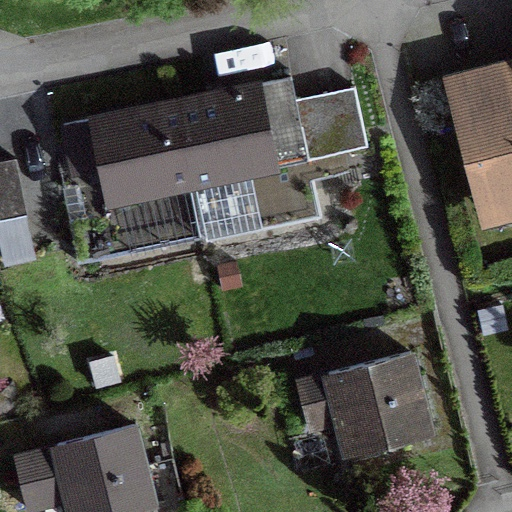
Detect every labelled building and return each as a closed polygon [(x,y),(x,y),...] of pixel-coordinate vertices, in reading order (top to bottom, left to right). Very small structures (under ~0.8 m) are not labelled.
[(511,198),(511,64),(451,80),(463,128),(483,206),(511,198)] [(216,95),(174,104),(59,128),(67,163),(79,220),(65,222),(75,265),(202,239),(316,216),(304,161),(364,148),(351,89),(292,101),(287,80),(216,95)] [(12,161),(0,163),(0,221),(23,217),(12,161)] [(293,384),(305,429),(335,421),(344,456),(427,435),(406,355),(293,384)] [(131,428),(11,458),(19,489),(47,482),(53,503),(64,501),(67,511),(127,511),(151,506),(131,428)]
